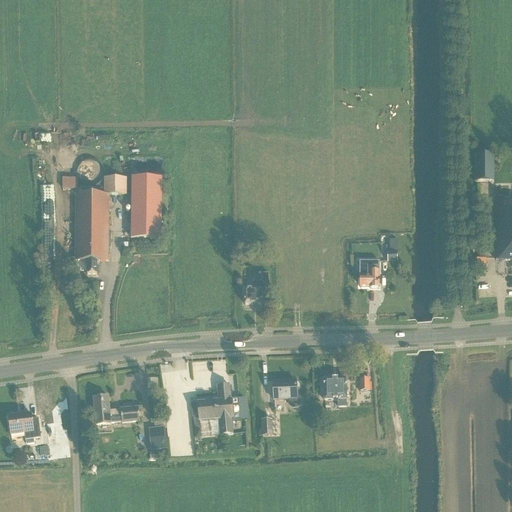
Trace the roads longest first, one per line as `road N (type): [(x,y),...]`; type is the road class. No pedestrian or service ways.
road 1 (secondary): [(0,372),(161,348),(458,335)]
road 2 (unclassified): [(458,335),(454,0)]
road 3 (unknown): [(106,345),(114,198)]
road 4 (unknown): [(501,320),(488,196)]
